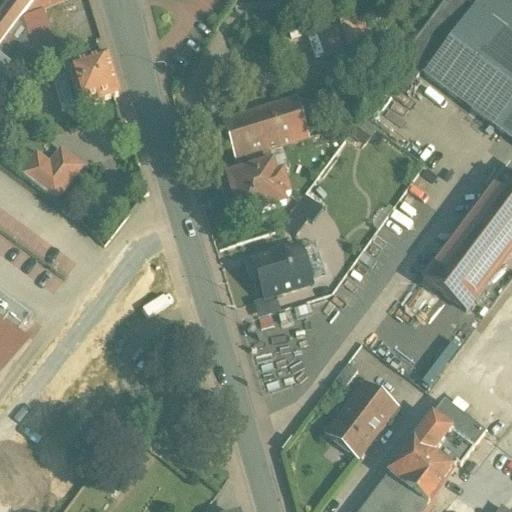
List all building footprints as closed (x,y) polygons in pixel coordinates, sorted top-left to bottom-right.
[(15,0),(0,20),(0,48),(20,21),(36,0),(15,0)] [(448,0),(404,59),(422,72),(464,15),(468,18),(481,0),(448,0)] [(511,0),(481,0),(468,18),(464,15),(422,72),(425,75),(424,77),(504,137),(510,129),(511,130),(511,0)] [(24,23),(36,61),(37,61),(96,42),(101,41),(89,3),(24,23)] [(0,99),(16,74),(18,75),(39,69),(37,61),(36,61),(24,23),(20,21),(0,49),(0,99)] [(422,72),(404,59),(391,79),(408,91),(419,76),(422,72)] [(102,62),(69,72),(81,110),(114,99),(118,98),(107,60),(102,62)] [(296,102),(223,124),(236,165),(247,161),(250,172),(273,165),(270,154),(326,137),(314,99),(297,105),(296,102)] [(61,154),(53,165),(48,166),(37,158),(22,177),(56,202),(81,169),(61,154)] [(250,172),(219,181),(233,224),(286,207),(284,200),(291,198),(284,175),(277,177),(273,165),(250,172)] [(488,196),(422,282),(466,315),(511,254),(511,169),(510,168),(488,196)] [(299,248),(253,263),(245,266),(251,284),(259,282),(266,302),(312,288),(299,248)] [(0,321),(19,335),(31,317),(0,294),(0,321)] [(0,383),(30,343),(19,335),(0,321),(0,383)] [(366,385),(326,438),(359,463),(399,411),(366,385)] [(444,406),(363,511),(423,511),(452,475),(456,479),(462,471),(461,470),(485,438),(444,406)]
